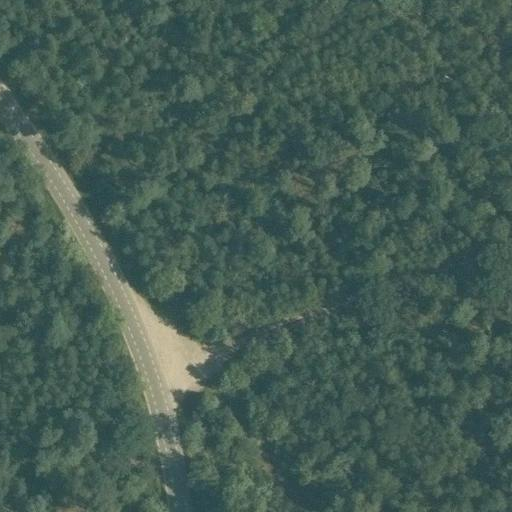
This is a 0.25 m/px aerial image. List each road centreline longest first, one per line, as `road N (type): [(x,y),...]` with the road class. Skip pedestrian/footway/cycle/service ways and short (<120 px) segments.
road 1 (tertiary): [(179,511),(154,332),(0,99)]
road 2 (track): [(163,379),(393,283),(511,249)]
road 3 (track): [(197,365),(318,511)]
